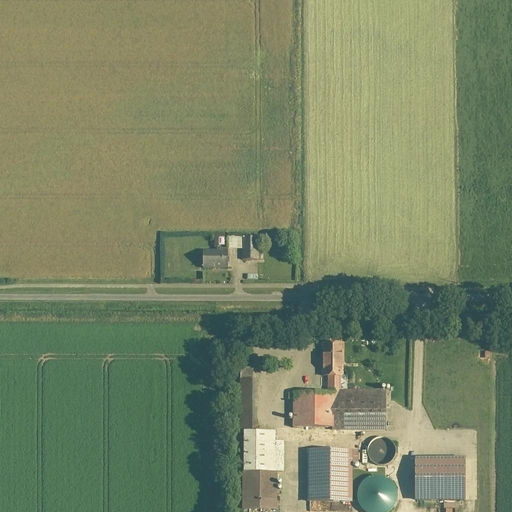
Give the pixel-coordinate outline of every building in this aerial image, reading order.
[(252,239),(236,239),(235,261),(252,262),(252,239)] [(222,249),(195,250),(195,270),(223,270),(222,249)] [(335,341),(314,341),(314,392),(285,392),(285,429),(379,429),(379,391),(336,391),(335,341)] [(268,433),(236,433),(235,511),(272,511),(272,473),(277,473),(278,442),(268,442),(268,433)] [(395,452),(382,439),(368,452),(381,466),(395,452)] [(347,451),(301,452),(302,504),(347,504),(347,451)] [(465,461),(414,461),(415,506),(465,505),(465,461)] [(396,511),(403,510),(392,475),(360,485),(367,511),(396,511)]
